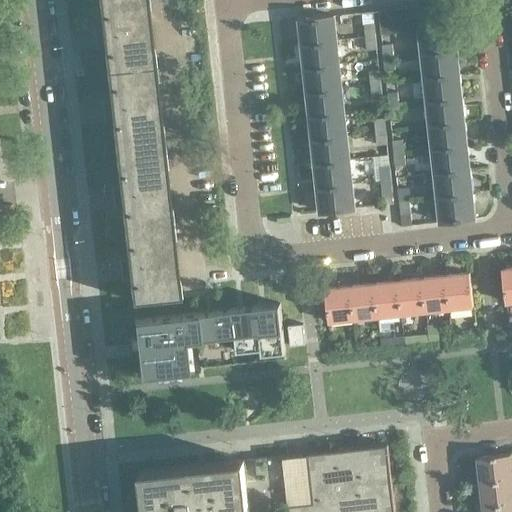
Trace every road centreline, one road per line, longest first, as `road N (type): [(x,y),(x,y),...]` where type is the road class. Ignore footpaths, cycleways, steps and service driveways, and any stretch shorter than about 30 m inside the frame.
road 1 (residential): [(511,232),(254,261),(227,1)]
road 2 (unclassified): [(88,511),(51,183)]
road 3 (residential): [(511,197),(494,0)]
road 4 (unclassified): [(51,183),(29,0)]
road 5 (residential): [(442,511),(434,441),(511,432)]
